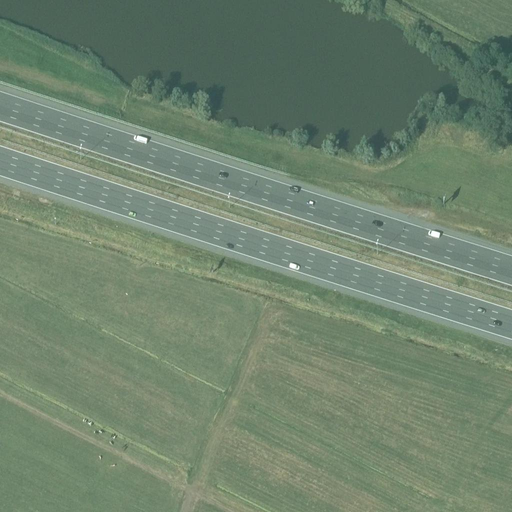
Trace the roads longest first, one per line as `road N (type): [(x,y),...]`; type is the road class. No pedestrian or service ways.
road 1 (motorway): [(511,273),(0,107)]
road 2 (motorway): [(0,160),(511,323)]
road 3 (track): [(511,83),(376,0)]
road 4 (track): [(0,68),(122,109)]
